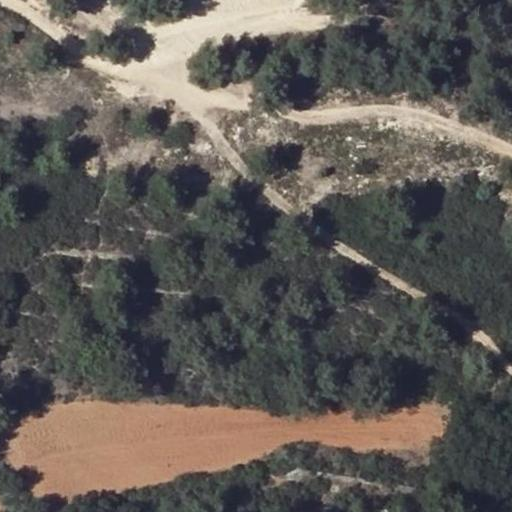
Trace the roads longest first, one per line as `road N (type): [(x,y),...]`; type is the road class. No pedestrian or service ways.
road 1 (track): [(183,85),(245,182),(490,338),(511,361)]
road 2 (track): [(183,85),(315,113),(392,111),(511,146)]
road 3 (track): [(183,85),(233,28),(332,15),(370,0)]
road 4 (track): [(5,0),(89,60),(183,85)]
